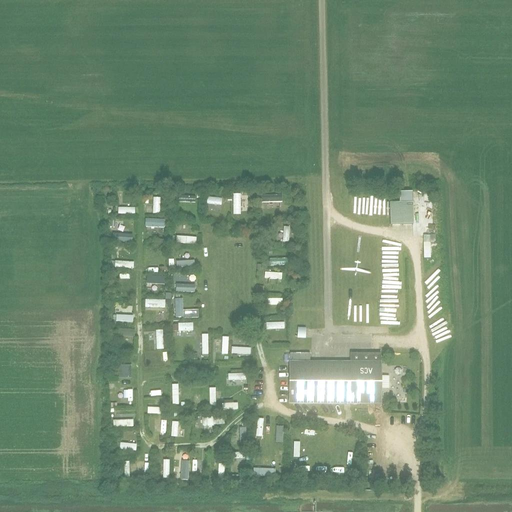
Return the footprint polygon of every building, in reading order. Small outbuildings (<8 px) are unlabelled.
[(399,203),(390,203),(391,225),(413,224),(412,192),(399,193),(399,203)] [(161,199),(153,199),(152,215),(161,215),(161,199)] [(269,264),(288,264),(287,256),(269,257),(269,264)] [(195,267),(195,260),(175,260),(175,268),(195,267)] [(402,281),(401,269),(384,270),(385,282),(402,281)] [(148,284),(166,284),(166,275),(148,275),(148,284)] [(385,290),(387,326),(406,325),(404,289),(385,290)] [(134,293),(124,294),(125,301),(135,299),(134,293)] [(283,298),(265,299),(265,306),(283,306),(283,298)] [(363,309),(363,326),(371,326),(371,309),(363,309)] [(163,330),(154,330),(155,350),(163,349),(163,330)] [(289,355),(289,363),(290,363),(289,404),(380,405),(380,355),(350,355),(350,364),(309,363),(309,355),(289,355)] [(131,366),(118,366),(118,379),(131,379),(131,366)] [(137,394),(137,385),(119,385),(119,393),(137,394)]
